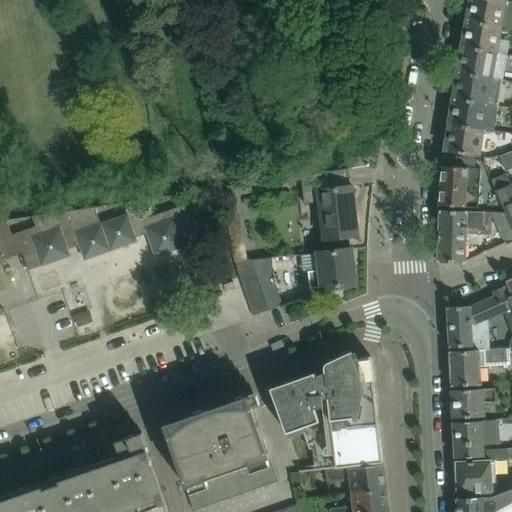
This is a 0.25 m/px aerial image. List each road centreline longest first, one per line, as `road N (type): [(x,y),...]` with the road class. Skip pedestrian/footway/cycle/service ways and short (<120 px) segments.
road 1 (tertiary): [(0,446),(361,312),(406,315)]
road 2 (residential): [(406,286),(407,148),(434,0)]
road 3 (tertiary): [(406,315),(423,340),(431,511)]
